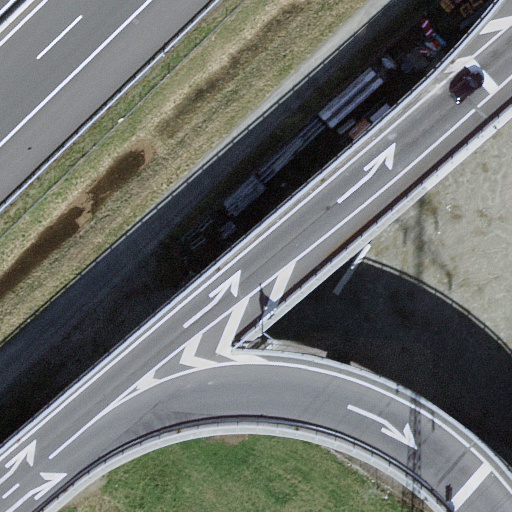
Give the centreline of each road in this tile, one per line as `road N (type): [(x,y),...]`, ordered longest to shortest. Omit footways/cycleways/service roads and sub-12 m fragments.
road 1 (motorway): [(74,430),(511,42)]
road 2 (track): [(393,0),(0,373)]
road 3 (motorway): [(74,430),(199,391),(254,386),(308,393),(418,440),(497,511)]
road 4 (motorway): [(0,96),(99,0)]
